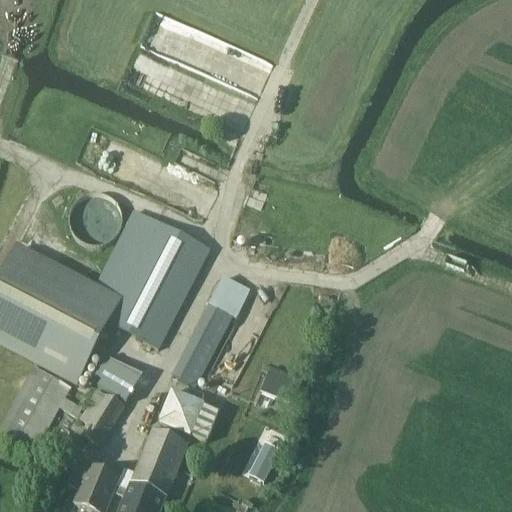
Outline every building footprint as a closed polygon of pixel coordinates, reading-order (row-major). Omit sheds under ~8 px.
[(116,230),(117,225),(115,217),(113,212),(110,209),(106,206),(103,204),(95,202),(89,202),(85,203),(80,205),(77,208),(73,211),(71,216),(69,220),(69,225),(69,229),(71,234),(73,239),(76,242),(80,246),(83,247),(88,249),(92,249),(98,249),(102,247),(105,246),(110,242),(113,238),(115,234),(116,230)] [(210,254),(136,215),(95,291),(22,252),(0,291),(0,347),(74,388),(111,321),(159,347),(210,254)] [(250,244),(266,247),(267,239),(252,236),(250,244)] [(276,267),(322,274),(325,254),(279,247),(276,267)] [(222,280),(173,379),(195,390),(231,318),(237,321),(251,294),(222,280)] [(141,380),(107,359),(91,385),(126,406),(141,380)] [(35,371),(0,431),(0,435),(35,455),(71,392),(35,371)] [(292,407),(301,383),(271,371),(261,395),(292,407)] [(303,390),(299,401),(304,403),(308,392),(303,390)] [(83,438),(101,449),(126,410),(98,393),(79,424),(88,429),(83,438)] [(192,439),(205,445),(217,415),(204,409),(205,408),(172,394),(158,427),(192,440),(192,439)] [(279,426),(289,430),(292,423),(282,419),(279,426)] [(152,432),(134,476),(124,471),(120,481),(113,497),(123,502),(119,511),(161,511),(188,447),(152,432)] [(73,506),(87,511),(107,511),(113,497),(120,481),(77,464),(67,488),(78,492),(73,506)] [(262,476),(253,473),(243,497),(252,501),(262,476)] [(238,511),(248,511),(249,511),(251,511),(254,508),(245,502),(238,511)]
